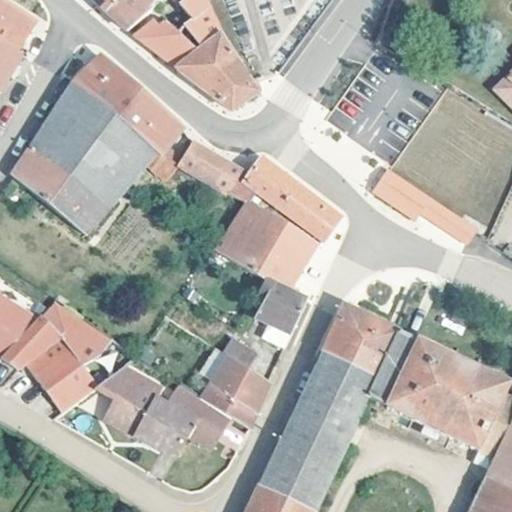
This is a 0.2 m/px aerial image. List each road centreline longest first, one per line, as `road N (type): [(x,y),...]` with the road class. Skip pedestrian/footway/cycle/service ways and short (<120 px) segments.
road 1 (residential): [(224,511),(372,220)]
road 2 (tertiary): [(80,24),(224,134),(248,136),(269,125)]
road 3 (residential): [(0,416),(162,511)]
road 4 (residential): [(80,24),(0,162)]
road 5 (residential): [(372,220),(399,244),(511,294)]
road 6 (tertiary): [(269,125),(364,0)]
road 7 (residential): [(269,125),(372,220)]
